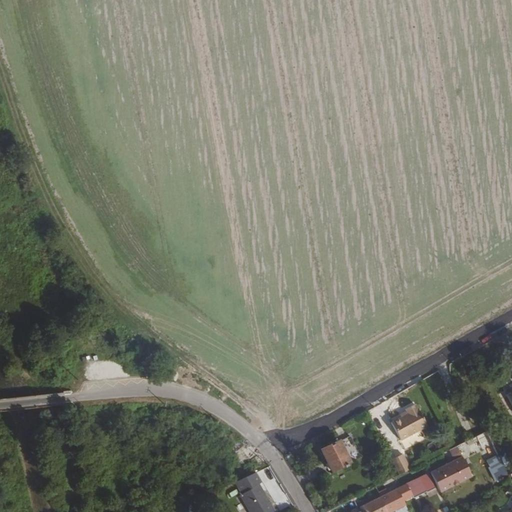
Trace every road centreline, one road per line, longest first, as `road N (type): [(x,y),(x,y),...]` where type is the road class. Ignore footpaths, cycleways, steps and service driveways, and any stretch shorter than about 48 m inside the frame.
road 1 (residential): [(267,451),(511,319)]
road 2 (tertiary): [(267,451),(199,399),(158,390),(63,399)]
